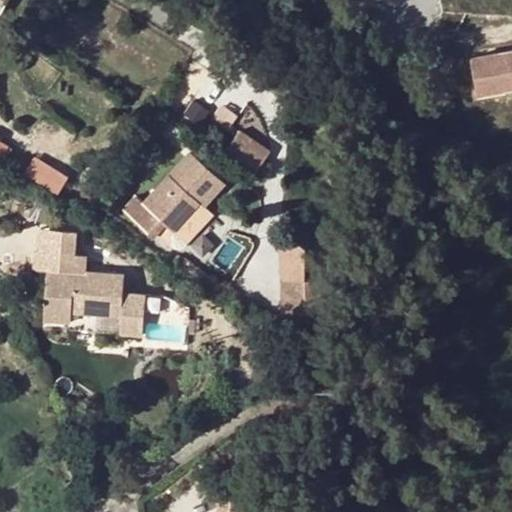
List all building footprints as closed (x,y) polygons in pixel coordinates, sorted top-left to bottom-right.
[(511,81),(511,47),(469,55),(475,88),(511,81)] [(176,148),(142,114),(88,166),(118,195),(150,164),(155,170),(176,148)] [(239,126),(228,142),(260,162),(270,146),(239,126)] [(183,146),(126,212),(177,256),(215,212),(205,204),(224,181),(183,146)] [(24,172),(58,190),(67,173),(34,154),(24,172)] [(4,235),(3,250),(15,251),(13,302),(40,303),(43,293),(91,294),(91,311),(113,311),(115,271),(92,271),(92,251),(39,248),(39,236),(4,235)] [(304,238),(279,239),(282,280),(306,279),(304,238)] [(217,471),(192,474),(197,509),(222,506),(217,471)]
